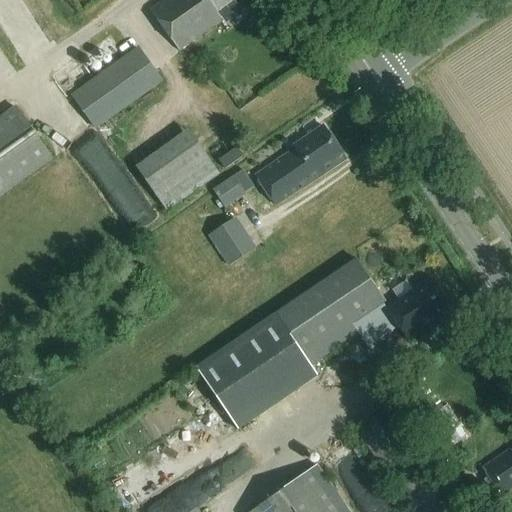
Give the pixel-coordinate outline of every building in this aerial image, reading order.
[(165,0),(149,12),(178,52),(221,21),(216,14),(233,2),(231,0),(165,0)] [(162,82),(138,48),(70,97),(95,131),(162,82)] [(0,198),(53,161),(15,107),(0,117),(0,198)] [(294,148),(295,149),(296,152),(259,178),(278,205),(301,188),(304,192),(346,163),(322,128),(294,148)] [(219,175),(188,131),(136,168),(167,212),(219,175)] [(218,162),(224,170),(243,157),(237,148),(218,162)] [(223,185),(212,192),(223,209),(235,201),(223,185)] [(255,249),(236,219),(208,237),(227,267),(255,249)] [(194,369),(237,432),(317,377),(310,368),(359,335),(352,325),(385,303),(355,259),(194,369)] [(431,280),(385,310),(408,345),(427,333),(425,329),(452,311),(431,280)] [(445,404),(425,416),(444,450),(465,437),(445,404)] [(389,406),(354,431),(411,511),(453,511),(461,506),(389,406)] [(511,455),(511,456),(509,452),(482,470),(501,498),(511,490),(511,455)] [(348,511),(316,467),(253,511),(348,511)] [(474,488),(460,499),(468,510),(483,499),(474,488)]
